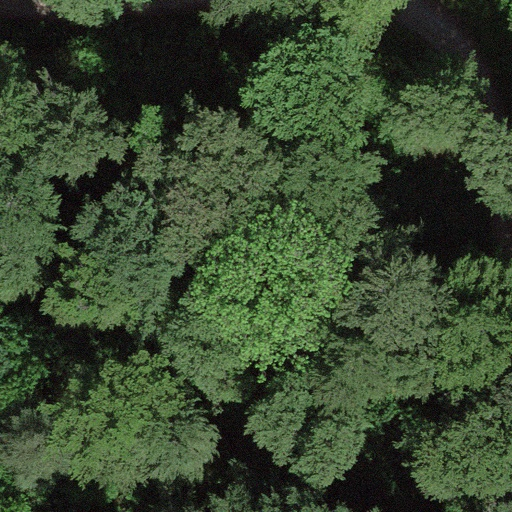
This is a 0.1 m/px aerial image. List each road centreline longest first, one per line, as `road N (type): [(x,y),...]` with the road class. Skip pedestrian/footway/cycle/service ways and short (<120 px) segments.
road 1 (track): [(511,255),(483,110),(459,48),(399,0)]
road 2 (track): [(127,0),(1,0)]
